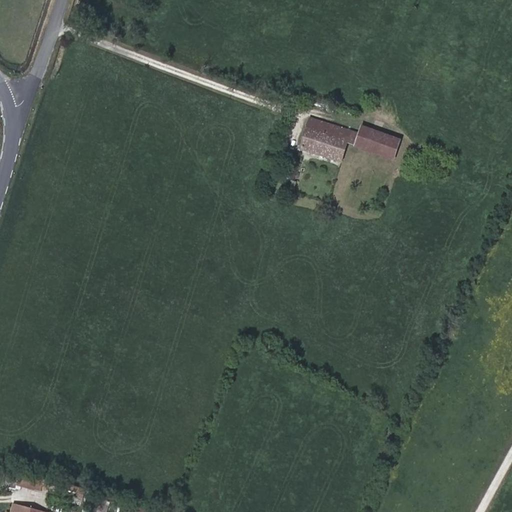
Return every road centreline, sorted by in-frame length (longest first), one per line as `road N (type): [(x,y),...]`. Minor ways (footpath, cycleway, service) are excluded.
road 1 (unknown): [(59,14),(309,114)]
road 2 (residential): [(9,102),(32,87),(65,0)]
